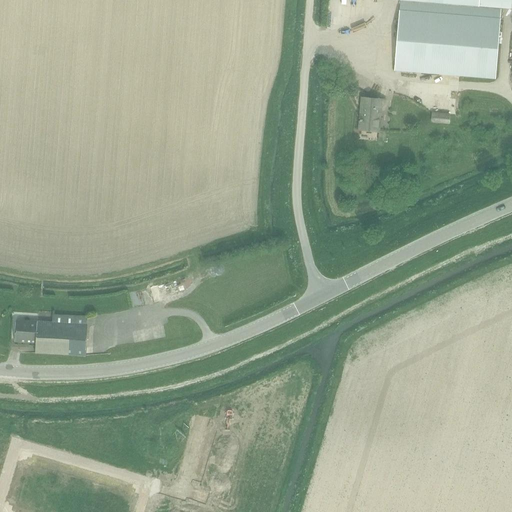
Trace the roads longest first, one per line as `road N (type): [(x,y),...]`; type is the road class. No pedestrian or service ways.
road 1 (tertiary): [(0,371),(126,369),(268,324),(323,295)]
road 2 (unclassified): [(323,295),(297,197),(311,0)]
road 3 (tertiary): [(511,205),(323,295)]
road 4 (residential): [(0,501),(22,445),(148,482)]
